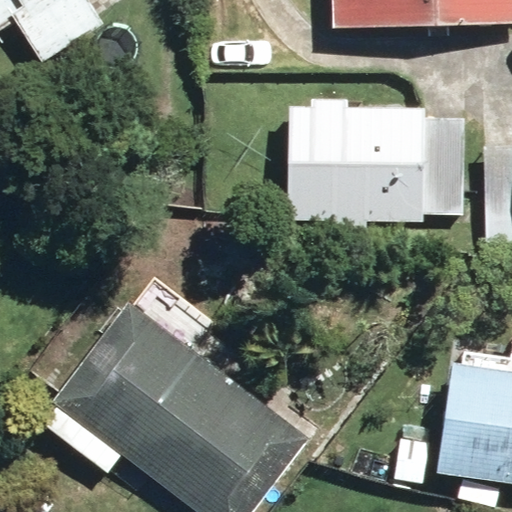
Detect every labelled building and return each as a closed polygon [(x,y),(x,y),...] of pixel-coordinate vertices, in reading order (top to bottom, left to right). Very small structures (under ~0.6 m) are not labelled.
[(0,0),(0,34),(23,20),(50,64),(115,23),(100,0),(0,0)] [(511,0),(343,0),(345,27),(511,22),(511,0)] [(338,230),(374,230),(374,222),(430,223),(430,215),(467,216),(470,118),(432,116),(432,107),(366,105),(366,99),(321,96),(320,104),(298,103),(295,217),(339,219),(338,230)] [(511,143),(491,144),(493,241),(511,241),(511,143)] [(210,155),(210,177),(223,176),(223,154),(210,155)] [(68,409),(56,425),(116,470),(128,454),(202,511),(261,511),(318,438),(139,299),(60,401),(68,409)] [(446,471),(511,481),(511,366),(462,359),(446,471)] [(397,478),(428,483),(433,440),(403,437),(397,478)]
